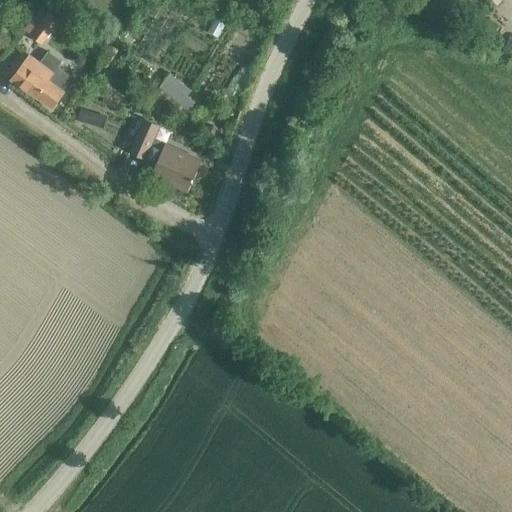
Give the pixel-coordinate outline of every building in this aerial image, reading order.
[(15,13),(10,20),(17,26),(22,18),(15,13)] [(34,38),(44,45),(60,23),(50,16),(34,38)] [(215,18),(208,31),(218,36),(225,24),(215,18)] [(125,32),(119,39),(129,46),(134,39),(125,32)] [(29,58),(11,82),(51,112),(65,94),(63,92),(48,80),(57,68),(62,61),(49,52),(41,63),(31,55),(29,58)] [(157,90),(186,113),(195,102),(187,95),(191,90),(180,81),(175,86),(166,78),(157,90)] [(144,117),(130,151),(145,157),(143,162),(155,167),(152,175),(189,191),(202,161),(186,154),(188,151),(166,142),(165,143),(154,138),(160,124),(144,117)]
